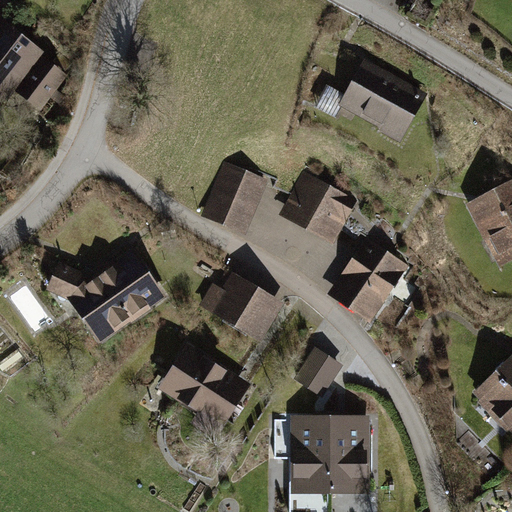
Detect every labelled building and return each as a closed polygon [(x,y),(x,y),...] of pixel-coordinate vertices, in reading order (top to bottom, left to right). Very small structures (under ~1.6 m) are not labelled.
[(38,53),(0,24),(0,89),(6,95),(23,73),(30,78),(25,84),(45,99),(51,90),(56,72),(36,56),(38,53)] [(422,97),(365,65),(345,102),(380,122),(382,128),(399,138),(422,97)] [(227,166),(217,191),(247,204),(256,179),(227,166)] [(351,204),(305,178),(289,206),(336,232),(351,204)] [(511,185),(473,206),(489,236),(495,233),(507,255),(511,252),(511,185)] [(217,191),(206,214),(236,227),(247,204),(217,191)] [(399,267),(372,249),(342,293),(369,311),(399,267)] [(86,279),(60,267),(50,287),(71,298),(100,338),(128,318),(135,318),(146,311),(147,305),(161,295),(153,284),(154,277),(147,276),(145,273),(147,266),(140,266),(132,254),(90,284),(86,279)] [(231,283),(214,310),(237,324),(253,297),(231,283)] [(276,310),(253,297),(237,324),(259,338),(276,310)] [(338,368),(314,352),(297,379),(321,395),(338,368)] [(201,365),(184,354),(166,382),(183,392),(180,398),(199,410),(203,405),(219,416),(237,388),(221,377),(224,372),(205,359),(201,365)] [(511,361),(511,363),(503,362),(496,369),(496,377),(479,393),(511,426),(511,361)] [(330,420),(296,420),(296,490),(331,490),(330,420)] [(365,420),(330,420),(331,490),(365,490),(365,420)]
